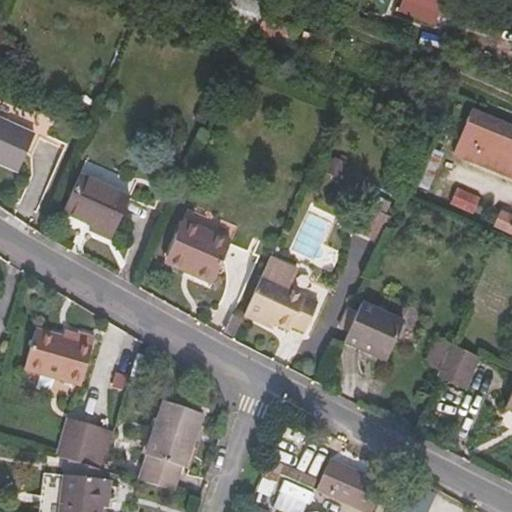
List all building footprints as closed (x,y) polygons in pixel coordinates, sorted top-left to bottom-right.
[(220,0),(213,19),(256,34),(267,5),(254,0),(220,0)] [(405,0),(400,14),(437,29),(444,10),(477,24),(486,0),(405,0)] [(511,7),(493,1),(490,7),(511,15),(511,7)] [(282,38),(329,58),(338,37),(291,17),(282,38)] [(0,100),(0,120),(9,124),(16,108),(0,100)] [(453,154),(511,178),(511,127),(471,111),(453,154)] [(9,124),(0,120),(0,163),(19,172),(34,135),(9,124)] [(89,230),(111,240),(130,198),(80,176),(65,212),(92,225),(89,230)] [(475,212),(479,195),(456,190),(452,207),(475,212)] [(356,233),(380,243),(392,218),(368,208),(356,233)] [(511,217),(500,214),(495,232),(511,236),(511,217)] [(184,222),(167,257),(193,269),(191,274),(213,284),(231,244),(184,222)] [(370,286),(382,262),(357,250),(346,275),(370,286)] [(193,269),(167,257),(165,262),(191,274),(193,269)] [(271,259),(263,274),(245,315),(267,326),(269,322),(275,325),(291,292),(289,291),(291,287),(297,274),(295,270),(271,259)] [(318,304),(291,292),(275,325),(290,331),(292,328),(305,333),(318,304)] [(362,305),(344,344),(363,352),(365,348),(388,358),(403,323),(362,305)] [(80,339),(66,335),(38,327),(27,364),(84,381),(98,335),(82,331),(80,339)] [(69,327),(66,335),(80,339),(82,331),(69,327)] [(441,372),(453,345),(438,338),(425,364),(441,372)] [(482,358),(453,345),(441,372),(437,379),(466,393),(482,358)] [(386,362),(388,358),(365,348),(363,352),(386,362)] [(149,456),(140,481),(173,490),(181,466),(185,467),(203,414),(163,401),(145,454),(149,456)] [(67,418),(57,457),(73,461),(103,470),(114,432),(67,418)] [(103,470),(73,461),(68,511),(111,511),(115,473),(103,470)] [(330,464),(325,475),(379,498),(384,486),(358,474),(356,476),(330,464)] [(372,511),(379,498),(325,475),(317,492),(360,511),(372,511)] [(287,484),(274,511),(330,511),(334,504),(287,484)]
